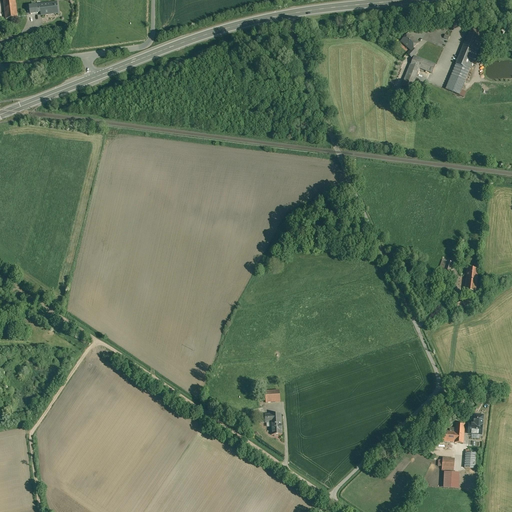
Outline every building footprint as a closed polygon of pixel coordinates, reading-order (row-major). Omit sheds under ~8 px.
[(14,0),(3,0),(6,20),(17,18),(14,0)] [(57,3),(50,4),(50,5),(41,6),(41,4),(34,4),(35,12),(41,11),(41,16),(58,14),(57,3)] [(470,29),(451,77),(445,91),(459,96),(465,83),(474,61),(471,59),(481,33),(470,29)] [(408,34),(404,39),(405,39),(402,42),(411,51),(413,49),(418,43),(416,41),(416,40),(413,38),(412,38),(408,34)] [(413,49),(411,51),(408,54),(411,58),(417,52),(413,49)] [(436,66),(414,57),(411,65),(419,68),(432,73),(436,66)] [(419,68),(411,65),(402,86),(411,90),(419,68)] [(454,264),(442,260),(436,277),(448,281),(454,264)] [(478,270),(467,268),(465,291),(475,292),(478,270)] [(500,281),(487,289),(490,294),(502,285),(500,281)] [(473,299),(462,302),(464,308),(465,308),(465,310),(475,307),(473,299)] [(280,391),(265,392),(266,403),(280,402),(280,391)] [(281,415),(265,416),(265,423),(271,422),(272,435),(282,435),(281,422),(281,415)] [(474,425),(469,424),(468,434),(482,435),(483,416),(475,416),(474,425)] [(465,424),(456,423),(455,433),(441,431),(441,442),(454,443),(463,444),(465,424)] [(476,454),(466,453),(464,468),(475,469),(476,454)] [(443,458),(442,461),(442,467),(442,471),(454,472),(455,459),(443,458)] [(459,474),(444,474),(443,489),(459,489),(459,474)]
